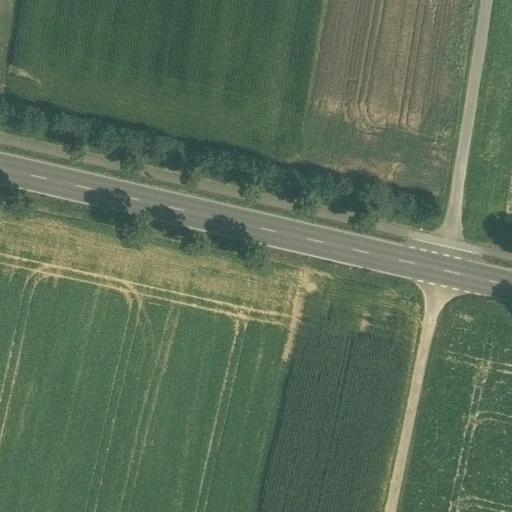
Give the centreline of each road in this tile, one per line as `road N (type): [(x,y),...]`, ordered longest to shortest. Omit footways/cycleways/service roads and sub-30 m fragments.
road 1 (secondary): [(511,285),(0,169)]
road 2 (track): [(487,0),(441,268)]
road 3 (track): [(389,511),(441,268)]
